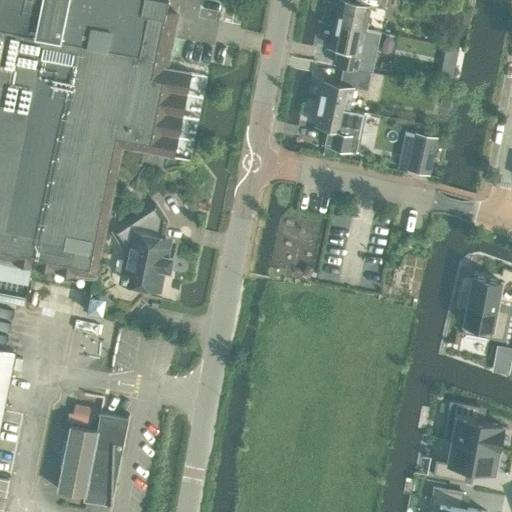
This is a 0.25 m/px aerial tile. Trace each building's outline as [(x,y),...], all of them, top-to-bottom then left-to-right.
[(0,0),(0,254),(96,274),(122,146),(172,157),(190,70),(168,65),(179,13),(167,11),(168,0),(0,0)] [(354,0),(341,0),(337,22),(366,28),(371,5),(384,7),(385,0),(355,0),(356,0),(354,0)] [(458,6),(455,22),(468,24),(471,9),(458,6)] [(337,22),(332,46),(342,48),(339,64),(345,65),(369,70),(368,72),(371,72),(372,72),(380,32),(366,29),(366,28),(337,22)] [(325,79),(321,101),(350,107),(354,87),(367,89),(371,72),(368,72),(369,70),(345,65),(342,82),(325,79)] [(321,101),(317,123),(326,125),(323,143),(358,150),(366,111),(350,108),(350,107),(321,101)] [(416,132),(409,168),(428,172),(436,136),(416,132)] [(164,269),(166,264),(167,256),(165,256),(168,240),(163,238),(167,219),(156,203),(114,230),(129,253),(125,272),(123,272),(122,276),(124,277),(123,280),(159,287),(162,269),(164,269)] [(0,290),(26,296),(32,268),(0,261),(0,290)] [(463,289),(460,306),(467,307),(462,332),(504,340),(510,309),(496,307),(497,301),(501,281),(473,275),(470,291),(463,289)] [(0,423),(14,351),(0,347),(0,423)] [(450,400),(442,438),(452,440),(452,438),(499,448),(504,425),(483,421),(477,420),(480,405),(450,400)] [(65,456),(58,488),(85,493),(84,499),(112,504),(115,441),(123,443),(128,417),(100,412),(96,429),(71,424),(68,440),(62,439),(57,441),(54,445),(54,450),(57,454),(65,456)] [(436,459),(433,475),(466,481),(468,467),(474,468),(495,472),(499,448),(452,438),(452,440),(448,461),(436,459)] [(433,486),(428,511),(486,511),(487,511),(467,507),(461,506),(464,491),(433,486)]
